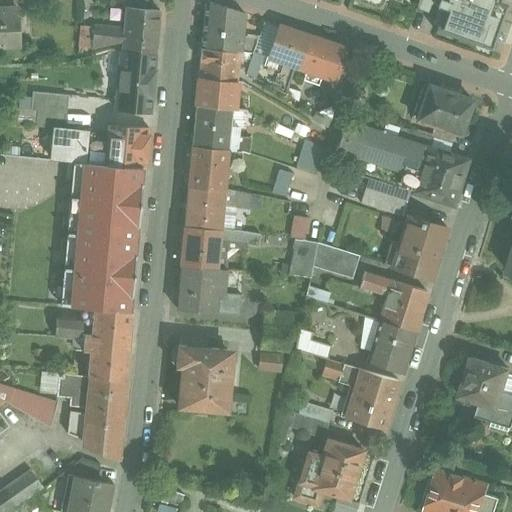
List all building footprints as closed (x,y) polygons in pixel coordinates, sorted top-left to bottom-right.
[(432,5),(433,0),(419,0),(416,8),(429,13),(432,5)] [(433,0),(432,5),(443,9),(436,31),(481,46),(483,41),(494,45),(508,5),(497,1),(497,0),(433,0)] [(245,13),(213,2),(207,6),(203,48),(241,51),(245,13)] [(20,9),(0,10),(0,41),(6,41),(6,47),(22,46),(20,9)] [(162,12),(128,9),(125,42),(124,52),(158,55),(162,12)] [(125,28),(95,26),(95,28),(94,47),(94,49),(125,42),(125,28)] [(312,37),(279,26),(269,56),(281,61),(297,66),(302,68),(312,37)] [(95,28),(82,27),(81,47),(94,47),(95,28)] [(346,48),(313,36),(312,37),(302,68),(312,71),(336,79),(346,48)] [(259,39),(249,37),(246,52),(254,53),(258,42),(259,39)] [(267,46),(258,42),(254,53),(251,61),(261,65),(267,46)] [(241,51),(203,48),(200,76),(238,81),(240,59),(241,51)] [(246,52),(241,51),(240,59),(245,65),(244,69),(248,70),(251,61),(254,53),(246,52)] [(158,55),(124,52),(118,108),(152,112),(158,55)] [(297,66),(281,61),(274,82),(289,87),(291,82),(297,66)] [(312,71),(308,83),(331,91),(336,79),(312,71)] [(238,81),(200,76),(198,105),(236,110),(238,82),(238,81)] [(305,86),(291,82),(289,87),(286,95),(300,102),(305,86)] [(474,100),(431,85),(430,88),(425,86),(415,114),(420,115),(419,119),(461,134),(474,100)] [(70,95),(34,92),(33,110),(39,111),(69,113),(70,95)] [(236,110),(198,105),(194,145),(243,150),(250,151),(251,137),(241,137),(242,118),(235,117),(236,110)] [(335,111),(330,109),(319,115),(333,121),(335,111)] [(69,113),(39,111),(38,128),(63,130),(67,130),(69,113)] [(433,138),(378,120),(375,130),(428,146),(432,148),(435,139),(433,138)] [(375,130),(347,121),(338,149),(337,157),(354,162),(351,171),(375,179),(404,188),(404,187),(413,190),(414,191),(428,146),(375,130)] [(151,128),(112,124),(110,141),(96,140),(93,163),(147,168),(151,128)] [(457,134),(436,128),(433,138),(435,139),(454,144),(457,134)] [(67,130),(63,130),(61,160),(75,161),(93,163),(96,140),(96,132),(67,130)] [(319,172),(328,147),(308,140),(299,165),(319,172)] [(243,150),(194,145),(191,185),(225,188),(228,166),(242,166),(243,150)] [(432,148),(428,146),(414,191),(414,192),(455,205),(469,159),(432,148)] [(93,163),(75,161),(63,305),(96,308),(133,311),(134,310),(132,310),(145,169),(147,169),(147,168),(93,163)] [(404,188),(375,179),(372,189),(409,201),(413,190),(404,187),(404,188)] [(225,188),(191,185),(187,225),(221,229),(225,188)] [(372,189),(367,188),(363,203),(404,216),(409,201),(372,189)] [(293,236),(308,238),(312,218),(297,215),(293,236)] [(448,227),(410,215),(393,268),(432,280),(448,227)] [(221,229),(187,225),(185,245),(184,246),(182,262),(183,262),(183,265),(217,268),(220,241),(220,240),(221,229)] [(262,234),(221,229),(220,240),(260,246),(262,234)] [(361,255),(320,242),(318,247),(318,248),(317,250),(314,266),(354,278),(361,255)] [(317,250),(297,246),(291,274),(311,277),(314,266),(317,250)] [(217,268),(183,265),(179,308),(241,314),(243,295),(227,293),(229,270),(217,268)] [(428,291),(366,272),(362,286),(388,295),(381,320),(382,320),(415,331),(428,291)] [(133,311),(96,308),(93,335),(84,334),(78,334),(78,339),(77,349),(83,350),(83,355),(92,356),(90,376),(127,380),(133,311)] [(293,315),(266,311),(265,324),(292,328),(293,315)] [(85,320),(59,318),(58,337),(78,339),(78,334),(84,334),(85,320)] [(415,331),(382,320),(369,362),(402,373),(415,331)] [(292,328),(265,324),(262,348),(290,351),(292,328)] [(323,334),(312,331),(306,352),(328,359),(329,359),(332,348),(320,344),(323,334)] [(208,340),(190,338),(189,346),(181,345),(180,348),(178,348),(174,351),(173,359),(176,363),(179,363),(179,366),(184,366),(180,406),(201,408),(200,414),(209,415),(209,409),(228,411),(233,361),(228,360),(229,350),(207,347),(208,340)] [(510,369),(473,357),(473,360),(467,360),(464,371),(468,374),(462,396),(483,402),(479,415),(511,425),(511,394),(503,392),(510,369)] [(329,359),(328,359),(323,375),(340,380),(341,379),(344,364),(329,359)] [(363,369),(344,364),(341,379),(357,384),(363,369)] [(400,380),(363,369),(357,384),(347,417),(385,428),(400,380)] [(90,376),(61,373),(59,396),(72,397),(72,405),(89,407),(88,413),(72,411),(69,434),(85,440),(84,446),(119,459),(128,380),(127,380),(90,376)] [(59,401),(0,383),(0,397),(7,401),(53,428),(59,401)] [(333,409),(304,401),(300,414),(329,422),(333,409)] [(300,414),(296,412),(296,411),(285,408),(278,443),(286,444),(291,425),(307,430),(307,431),(325,436),(329,422),(300,414)] [(0,433),(11,426),(0,411),(0,433)] [(365,449),(329,439),(324,455),(310,451),(296,497),(319,504),(323,490),(350,498),(365,449)] [(471,464),(447,456),(443,467),(468,475),(471,464)] [(102,464),(84,457),(62,474),(69,476),(69,474),(98,479),(102,464)] [(443,467),(440,466),(435,482),(433,483),(431,485),(430,487),(430,489),(429,492),(430,495),(430,496),(426,511),(427,511),(482,511),(484,511),(496,511),(501,497),(488,494),(492,483),(468,475),(443,467)] [(32,469),(5,488),(17,505),(18,506),(38,492),(45,487),(32,469)] [(98,479),(69,474),(69,476),(66,489),(71,490),(67,511),(54,509),(53,510),(63,511),(108,511),(111,500),(110,500),(113,483),(114,483),(115,482),(98,479)] [(186,494),(163,486),(163,487),(160,499),(183,505),(185,496),(186,496),(186,494)] [(5,488),(0,491),(0,511),(7,511),(17,505),(5,488)] [(38,492),(18,506),(22,511),(28,511),(44,501),(38,492)]
